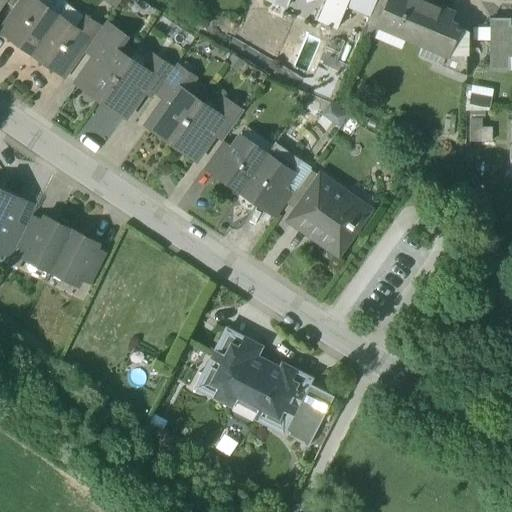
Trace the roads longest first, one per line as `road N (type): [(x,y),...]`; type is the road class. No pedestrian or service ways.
road 1 (unclassified): [(0,111),(371,360),(511,444)]
road 2 (track): [(371,360),(299,511)]
